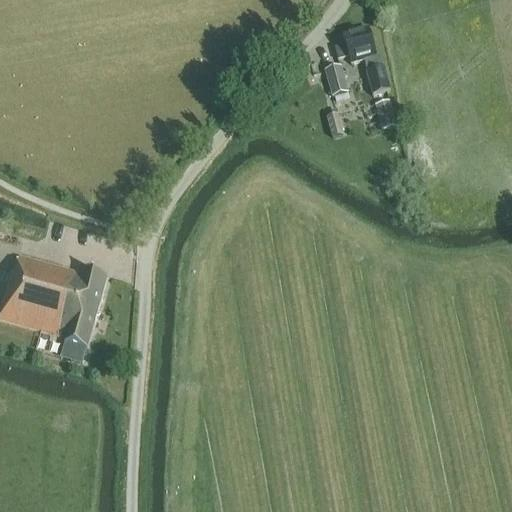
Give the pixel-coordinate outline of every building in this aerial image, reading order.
[(334,50),(338,62),(349,59),(351,67),(364,63),(367,75),(366,76),(372,99),(390,94),(384,71),(383,71),(379,59),(376,60),(368,31),(343,38),(345,47),(334,50)] [(348,95),(340,68),(325,72),(332,99),(348,95)] [(396,129),(389,102),(373,107),(380,133),(396,129)] [(342,138),(336,116),(324,120),(331,141),(342,138)] [(86,351),(107,279),(80,271),(78,276),(18,259),(14,276),(10,275),(0,311),(0,322),(49,337),(58,339),(60,336),(65,337),(63,344),(86,351)]
